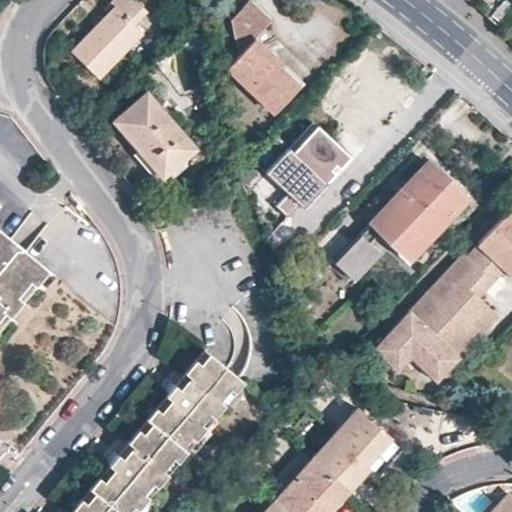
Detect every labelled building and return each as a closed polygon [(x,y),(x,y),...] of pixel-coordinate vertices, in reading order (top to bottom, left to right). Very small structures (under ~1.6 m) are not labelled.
[(145,9),(135,0),(109,0),(112,4),(69,50),(97,77),(141,31),(132,23),(145,9)] [(261,27),(244,12),(229,28),(233,59),(227,67),(274,111),(299,84),(281,66),(282,64),(253,38),(261,27)] [(353,84),(377,58),(370,52),(347,78),(353,84)] [(398,98),(409,87),(377,58),(353,84),(385,113),(393,104),(389,101),(394,95),(398,98)] [(330,109),(353,84),(347,78),(324,104),(330,109)] [(385,113),(353,84),(330,109),(363,138),(370,130),(366,126),(371,121),(375,124),(385,113)] [(194,146),(146,91),(113,118),(161,175),(194,146)] [(393,104),(398,98),(394,95),(389,101),(393,104)] [(311,119),(287,144),(294,150),(317,124),(311,119)] [(370,130),(375,124),(371,121),(366,126),(370,130)] [(349,153),(317,124),(294,150),(326,179),(333,171),(330,167),(335,161),(339,165),(349,153)] [(294,150),(287,144),(264,170),(286,190),(275,203),(287,214),(299,201),(303,205),(326,179),(294,150)] [(335,161),(330,167),(333,171),(339,165),(335,161)] [(464,197),(426,161),(332,261),(353,282),(382,252),(371,241),(382,230),(408,254),(464,197)] [(511,211),(507,207),(477,240),(478,242),(466,255),(462,251),(378,340),(384,346),(377,353),(397,371),(410,357),(415,352),(424,361),(419,366),(436,382),(499,315),(480,297),(506,268),(511,273),(511,211)] [(0,327),(48,269),(0,228),(0,327)] [(384,346),(378,340),(371,348),(377,353),(384,346)] [(133,511),(242,380),(202,348),(181,374),(110,462),(69,511),(133,511)] [(424,361),(415,352),(410,357),(419,366),(424,361)] [(312,457),(346,488),(390,438),(356,408),(312,457)] [(312,457),(302,447),(264,488),(275,499),(312,457)] [(289,511),(323,511),(346,488),(312,457),(275,499),(289,511)] [(511,511),(511,498),(507,494),(489,511),(511,511)] [(289,511),(275,499),(263,511),(289,511)]
